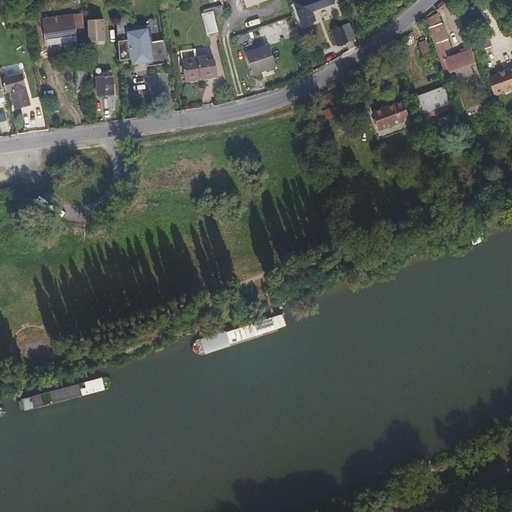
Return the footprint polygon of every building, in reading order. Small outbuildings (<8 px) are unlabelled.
[(244,0),(248,12),(274,3),(272,0),(244,0)] [(298,14),(306,35),(319,30),(315,21),(337,12),(332,0),(298,14)] [(215,20),(225,18),(223,11),(213,13),(215,20)] [(430,25),(441,19),(437,11),(426,18),(430,25)] [(72,13),(40,19),(44,40),(76,33),(72,13)] [(202,16),(207,37),(218,35),(215,20),(213,13),(202,16)] [(101,19),(86,20),(87,40),(102,40),(101,19)] [(440,25),(426,31),(435,55),(449,49),(440,25)] [(147,43),(144,26),(122,30),(124,37),(114,40),(118,60),(128,58),(129,64),(145,61),(146,65),(165,61),(160,41),(147,43)] [(333,42),(338,55),(348,51),(343,38),(333,42)] [(417,46),(421,58),(428,55),(423,43),(417,46)] [(243,59),(251,79),(253,79),(274,70),(266,50),(246,58),(243,59)] [(472,64),(467,52),(443,61),(447,73),(453,71),(456,79),(468,74),(466,67),(472,64)] [(178,66),(182,86),(212,80),(209,65),(203,66),(201,61),(178,66)] [(152,70),(154,82),(166,80),(164,67),(152,70)] [(511,67),(495,74),(502,93),(511,89),(511,67)] [(70,72),(72,92),(80,91),(78,71),(70,72)] [(127,76),(129,86),(141,84),(140,74),(127,76)] [(0,83),(3,96),(8,95),(12,109),(18,107),(19,112),(29,109),(21,77),(0,82),(0,83)] [(93,83),(95,101),(110,99),(108,82),(93,83)] [(446,104),(441,89),(412,100),(417,114),(446,104)] [(371,115),(377,133),(407,121),(401,104),(371,115)]
